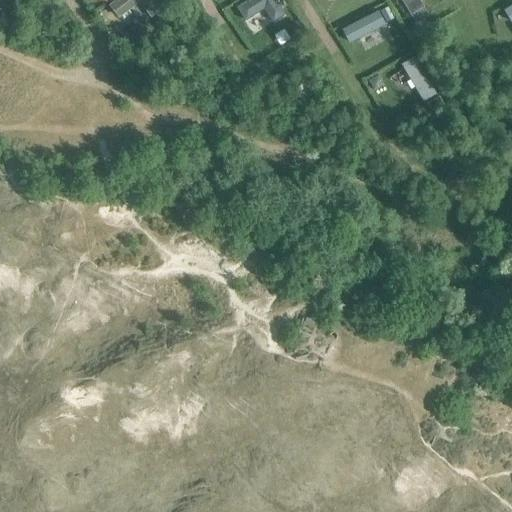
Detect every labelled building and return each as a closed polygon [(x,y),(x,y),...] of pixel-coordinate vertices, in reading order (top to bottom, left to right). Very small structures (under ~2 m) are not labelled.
[(152,18),(165,8),(158,0),(117,0),(109,6),(119,19),(140,3),(152,18)] [(275,0),(250,0),(238,8),(246,22),(265,10),(273,24),(286,16),(275,0)] [(418,18),(446,0),(422,0),(411,7),(418,18)] [(384,24),(379,13),(349,29),(354,39),(384,24)] [(419,70),(413,60),(385,75),(391,86),(419,70)]
